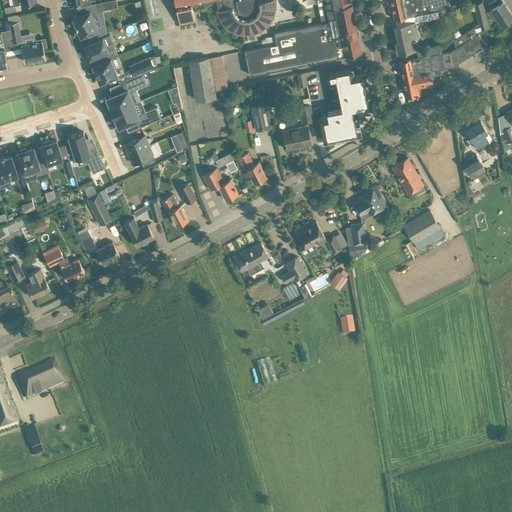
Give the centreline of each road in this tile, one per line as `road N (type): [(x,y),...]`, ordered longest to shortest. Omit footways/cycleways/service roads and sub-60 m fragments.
road 1 (tertiary): [(0,343),(186,251),(399,131)]
road 2 (residential): [(399,131),(368,0)]
road 3 (tertiary): [(399,131),(511,58)]
